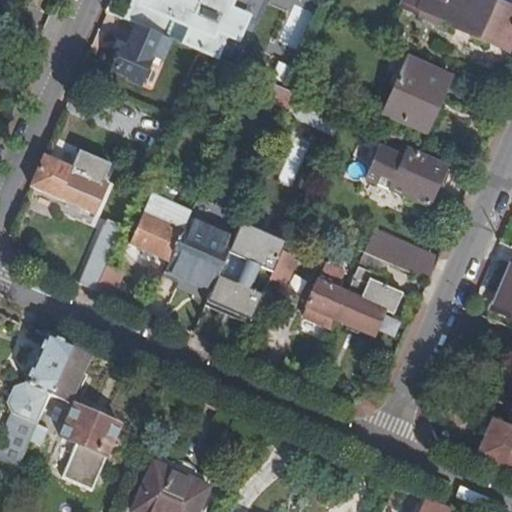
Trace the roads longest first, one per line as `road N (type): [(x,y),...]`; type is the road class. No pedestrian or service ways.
road 1 (residential): [(0,277),(385,450)]
road 2 (residential): [(511,159),(385,450)]
road 3 (residential): [(0,193),(86,0)]
road 4 (residential): [(385,450),(511,506)]
